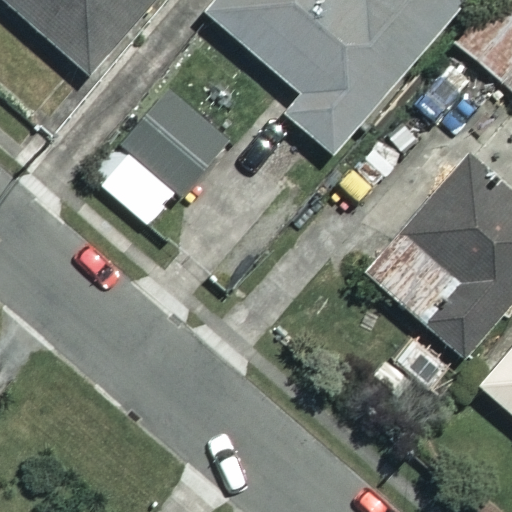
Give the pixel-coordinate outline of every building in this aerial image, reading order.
[(152,0),(0,0),(0,11),(83,82),(152,0)] [(218,0),(206,15),(296,92),(279,111),(328,153),(458,0),(218,0)] [(227,143),(169,87),(86,171),(145,228),(227,143)] [(450,275),(410,325),(459,365),(511,300),(511,208),(510,211),(452,163),(397,232),(450,275)] [(511,342),(476,387),(511,416),(511,342)]
